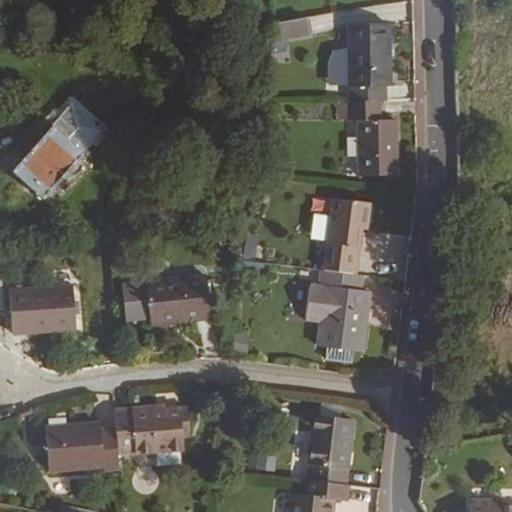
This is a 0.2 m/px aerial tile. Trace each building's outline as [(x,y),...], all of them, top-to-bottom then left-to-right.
[(308,35),(306,19),(276,23),(276,24),(273,41),(308,35)] [(391,88),(389,22),(347,25),(349,103),(381,102),(386,103),(386,88),(391,88)] [(397,176),(395,120),(381,121),(381,102),(349,103),(348,103),(348,120),(348,121),(358,121),(359,176),(397,176)] [(348,103),(336,103),(337,120),(348,120),(348,103)] [(42,200),(102,131),(73,104),(12,172),(42,200)] [(357,276),(362,230),(368,230),(370,203),(332,198),(323,272),(357,276)] [(363,353),(370,291),(361,290),(362,277),(357,276),(323,272),(321,272),(319,285),(312,284),(307,322),(318,323),(315,346),(363,353)] [(212,320),(206,275),(145,282),(150,327),(212,320)] [(77,330),(73,286),(9,290),(12,335),(77,330)] [(184,451),(181,407),(167,408),(165,405),(114,409),(115,428),(117,454),(135,453),(135,455),(184,451)] [(309,466),(307,481),(346,485),(354,420),(313,415),(307,465),(309,466)] [(117,454),(115,428),(101,429),(101,423),(45,427),(49,472),(104,468),(104,471),(118,469),(117,454)] [(275,472),(277,457),(258,454),(256,469),(275,472)] [(332,511),(334,500),(346,502),(349,485),(346,485),(307,481),(306,480),(305,496),(290,494),(288,511),(332,511)] [(511,511),(511,505),(502,504),(502,502),(471,501),(470,511),(511,511)]
